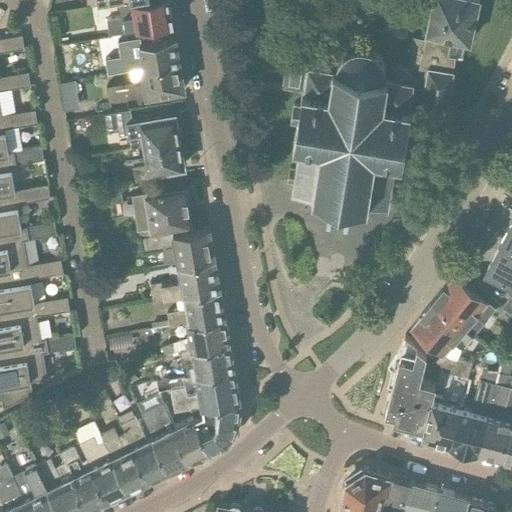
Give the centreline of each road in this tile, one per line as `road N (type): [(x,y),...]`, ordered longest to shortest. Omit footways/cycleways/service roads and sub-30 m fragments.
road 1 (residential): [(305,397),(262,340),(247,293),(196,0)]
road 2 (residential): [(104,364),(34,15),(21,0)]
road 3 (residential): [(305,397),(454,223),(511,109)]
road 4 (residential): [(143,511),(226,468),(305,397)]
road 5 (residential): [(511,481),(342,432)]
